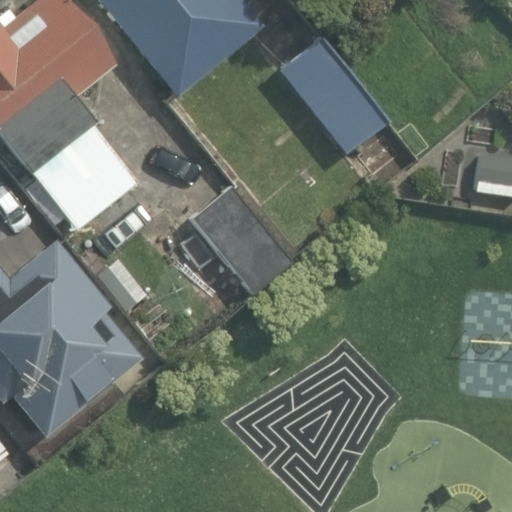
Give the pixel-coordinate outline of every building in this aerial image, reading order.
[(0,150),(70,232),(134,177),(64,94),(106,58),(56,0),(16,0),(0,14),(0,150)] [(247,0),(90,0),(171,99),(266,22),(247,0)] [(316,39),(274,73),(344,159),(385,124),(316,39)] [(0,263),(0,395),(6,391),(39,435),(142,360),(46,230),(0,263)] [(0,475),(19,459),(0,437),(0,475)]
